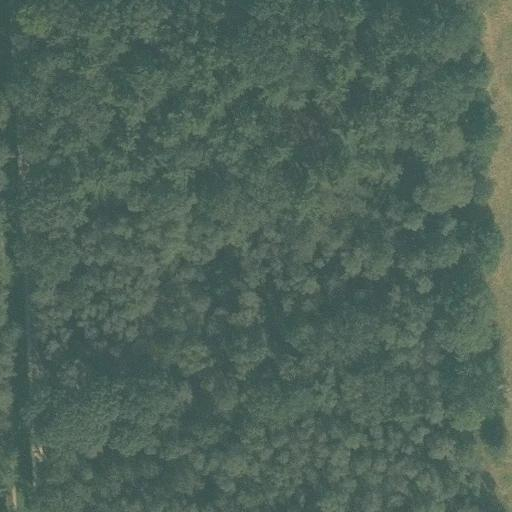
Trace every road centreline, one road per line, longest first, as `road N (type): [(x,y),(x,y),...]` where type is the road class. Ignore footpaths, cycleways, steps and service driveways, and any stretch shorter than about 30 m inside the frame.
road 1 (track): [(475,511),(448,0)]
road 2 (track): [(38,511),(12,0)]
